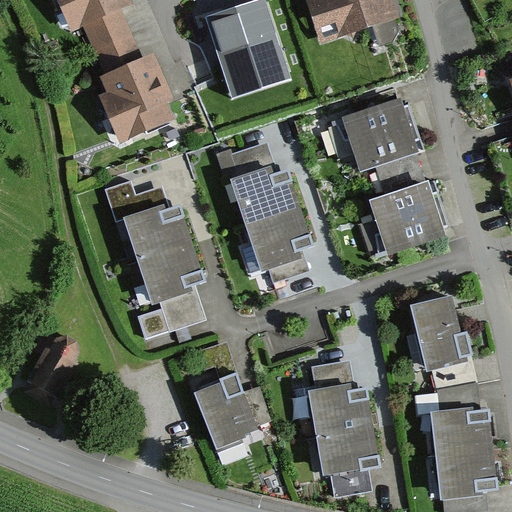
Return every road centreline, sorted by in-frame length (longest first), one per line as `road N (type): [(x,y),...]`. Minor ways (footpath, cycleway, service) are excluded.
road 1 (residential): [(231,328),(483,249)]
road 2 (residential): [(418,0),(483,249)]
road 3 (tertiary): [(0,437),(214,511)]
road 4 (unknown): [(172,169),(231,328)]
